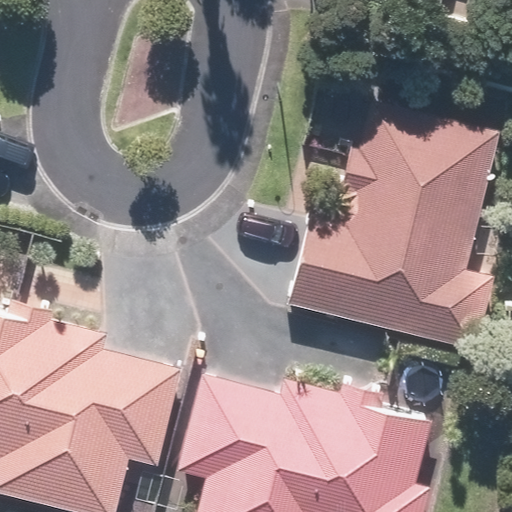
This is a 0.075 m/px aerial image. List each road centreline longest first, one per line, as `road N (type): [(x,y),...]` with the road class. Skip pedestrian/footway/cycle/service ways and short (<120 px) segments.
road 1 (residential): [(224,0),(229,11),(199,153),(155,199),(108,191),(73,174),(50,122)]
road 2 (residential): [(50,122),(76,0)]
